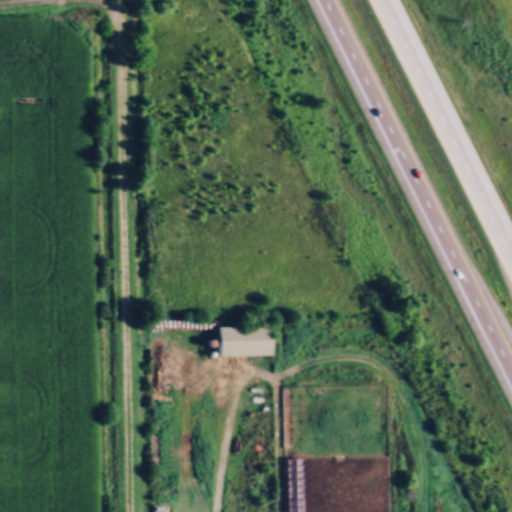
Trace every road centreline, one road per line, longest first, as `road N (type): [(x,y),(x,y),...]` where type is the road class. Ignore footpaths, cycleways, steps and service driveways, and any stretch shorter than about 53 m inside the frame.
road 1 (residential): [(126,511),(118,0)]
road 2 (motorway): [(320,0),(511,376)]
road 3 (motorway): [(511,258),(383,0)]
